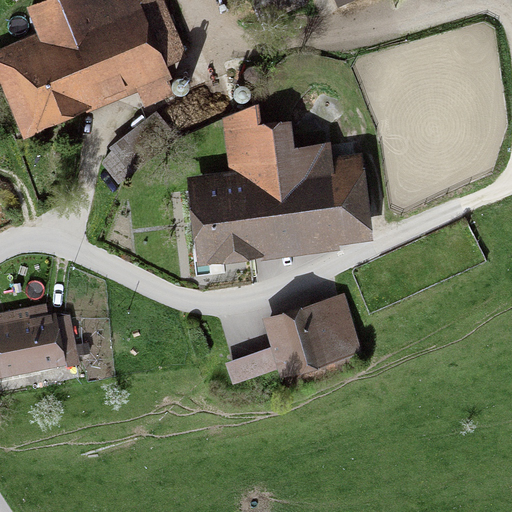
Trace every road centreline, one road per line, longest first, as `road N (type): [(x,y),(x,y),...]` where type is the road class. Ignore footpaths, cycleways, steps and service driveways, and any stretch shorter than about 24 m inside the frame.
road 1 (residential): [(511,190),(231,301),(167,292),(65,243),(24,239),(0,247)]
road 2 (track): [(65,243),(117,109)]
